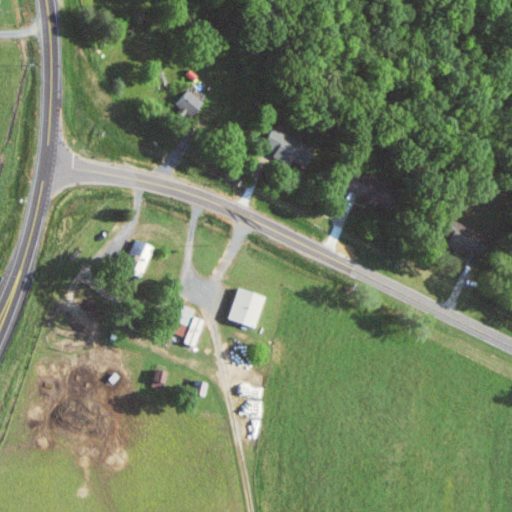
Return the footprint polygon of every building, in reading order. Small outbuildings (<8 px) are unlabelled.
[(197,118),(207,101),(188,89),(177,106),(197,118)] [(272,130),(262,154),(303,170),(312,147),(272,130)] [(387,210),(396,189),(359,174),(350,195),(387,210)] [(133,255),(152,259),(156,244),(136,239),(133,255)] [(269,295),(241,287),(232,318),(259,327),(269,295)] [(156,369),(153,386),(168,389),(171,372),(156,369)]
